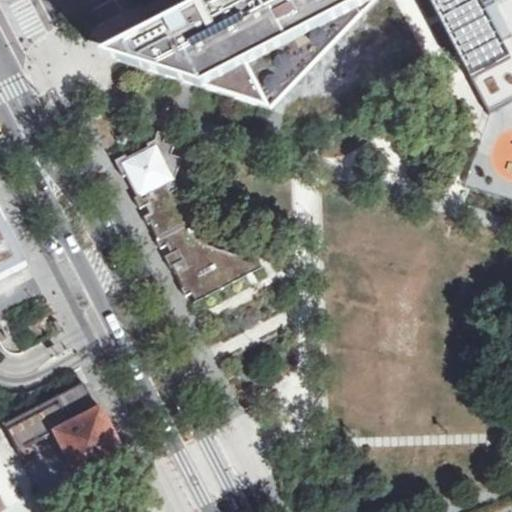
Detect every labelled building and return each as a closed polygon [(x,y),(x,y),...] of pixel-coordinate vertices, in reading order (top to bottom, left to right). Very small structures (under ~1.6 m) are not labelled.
[(212,0),(123,47),(118,62),(272,110),(378,0),(212,0)] [(511,0),(417,0),(478,119),(511,101),(511,0)] [(164,144),(167,135),(158,132),(155,141),(147,145),(149,148),(127,159),(126,156),(115,162),(124,178),(126,176),(138,198),(135,199),(140,210),(147,206),(151,214),(145,217),(148,225),(147,226),(156,243),(157,242),(161,250),(168,246),(172,254),(165,258),(171,267),(169,268),(185,300),(193,297),(195,302),(190,305),(191,306),(195,304),(264,268),(255,251),(243,258),(208,246),(203,238),(195,242),(191,234),(195,232),(191,224),(195,222),(187,206),(182,208),(178,200),(175,202),(171,194),(179,190),(176,185),(175,182),(181,160),(182,160),(182,159),(172,156),(175,147),(164,144)] [(0,280),(27,267),(0,211),(0,280)] [(85,384),(5,425),(19,453),(56,433),(99,411),(85,384)] [(127,456),(102,409),(99,411),(56,433),(80,480),(87,477),(93,474),(93,473),(114,462),(114,463),(120,460),(120,459),(127,456)]
